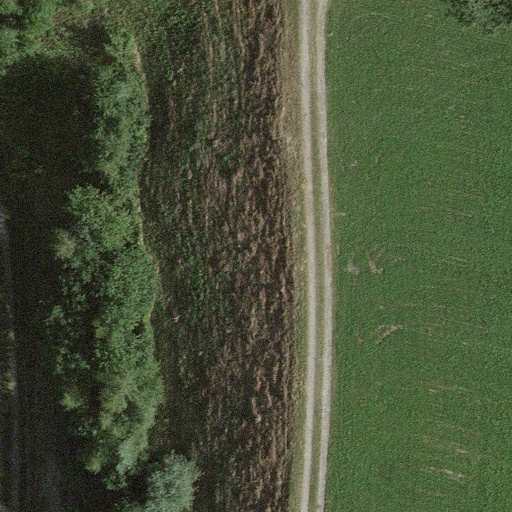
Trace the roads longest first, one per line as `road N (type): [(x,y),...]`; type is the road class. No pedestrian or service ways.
road 1 (track): [(322,0),(319,511)]
road 2 (track): [(0,260),(13,420),(7,511)]
